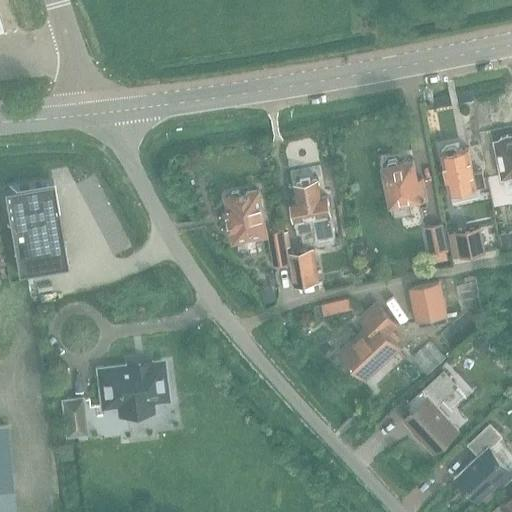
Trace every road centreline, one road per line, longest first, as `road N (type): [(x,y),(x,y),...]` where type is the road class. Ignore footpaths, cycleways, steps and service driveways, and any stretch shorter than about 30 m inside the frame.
road 1 (residential): [(397,511),(202,293),(148,208),(113,112)]
road 2 (tertiary): [(113,112),(511,44)]
